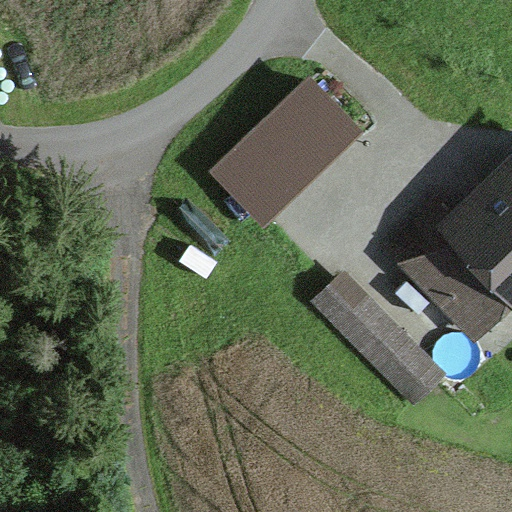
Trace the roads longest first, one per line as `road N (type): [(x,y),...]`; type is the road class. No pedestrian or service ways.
road 1 (track): [(134,132),(118,296),(140,511)]
road 2 (residential): [(277,0),(231,62),(134,132),(63,142),(0,139)]
